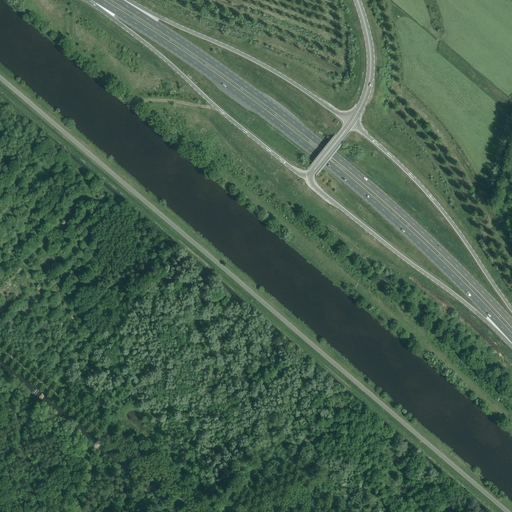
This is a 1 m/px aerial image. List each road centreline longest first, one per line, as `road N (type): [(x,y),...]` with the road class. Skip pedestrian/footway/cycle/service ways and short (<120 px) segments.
road 1 (trunk): [(96,0),(315,152),(511,338)]
road 2 (trunk): [(511,322),(339,158),(118,0)]
road 3 (trunk): [(94,0),(222,112),(309,174)]
road 4 (trunk): [(309,174),(511,343)]
road 5 (trunk): [(350,122),(252,59),(120,0)]
road 6 (trunk): [(511,309),(445,213),(350,122)]
road 7 (track): [(107,435),(0,347)]
road 8 (tertiary): [(350,122),(370,74),(357,0)]
